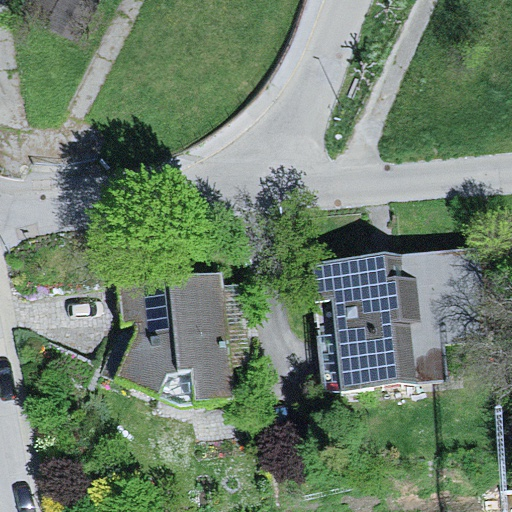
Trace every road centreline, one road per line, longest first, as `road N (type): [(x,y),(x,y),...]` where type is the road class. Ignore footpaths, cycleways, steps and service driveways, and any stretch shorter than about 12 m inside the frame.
road 1 (residential): [(247,189),(511,174)]
road 2 (residential): [(0,214),(247,189)]
road 3 (residential): [(247,189),(311,94),(345,0)]
